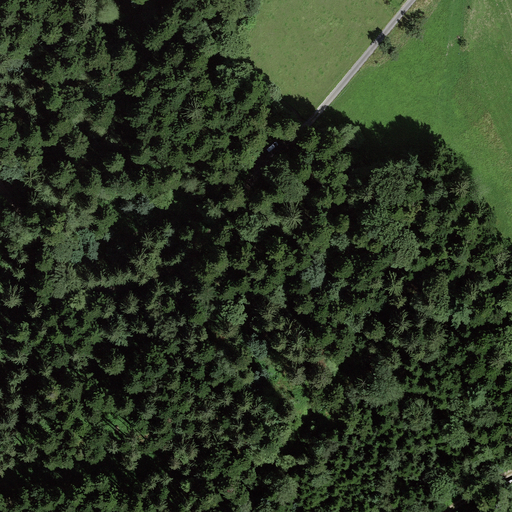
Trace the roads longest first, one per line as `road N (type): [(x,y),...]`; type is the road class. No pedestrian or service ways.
road 1 (track): [(0,181),(75,274),(107,286),(149,281),(212,234),(263,164),(316,117),(406,7)]
road 2 (track): [(244,511),(332,380),(402,241),(444,104),(459,0)]
road 3 (track): [(223,72),(170,203),(131,237),(99,237),(0,156)]
road 4 (track): [(180,0),(223,72),(264,79),(316,117)]
